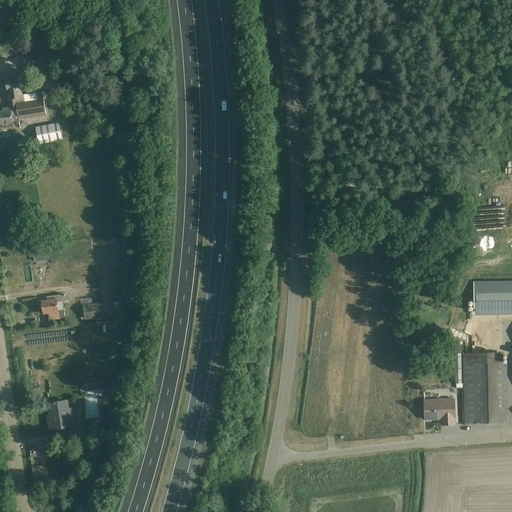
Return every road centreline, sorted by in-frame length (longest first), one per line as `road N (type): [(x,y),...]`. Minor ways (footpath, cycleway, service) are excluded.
road 1 (motorway): [(183,0),(192,172),(183,307),(136,511)]
road 2 (motorway): [(167,511),(216,277),(221,140),(211,0)]
road 3 (unclassified): [(273,459),(295,298),(277,0)]
road 4 (unclassified): [(273,459),(511,436)]
road 5 (unclassified): [(38,511),(0,325)]
